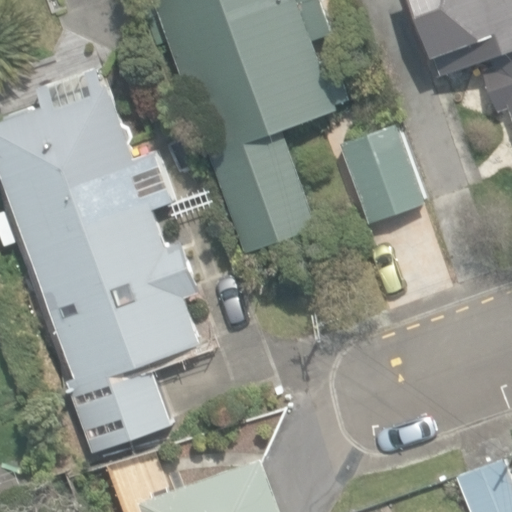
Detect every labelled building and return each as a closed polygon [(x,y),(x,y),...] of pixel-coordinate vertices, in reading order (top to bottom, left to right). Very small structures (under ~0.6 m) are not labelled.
[(173,37),(247,250),(322,224),(289,129),(343,110),(340,101),(354,96),(340,54),(327,58),(319,37),(338,30),(327,0),(152,0),(147,2),(160,42),(173,37)] [(511,104),(511,108),(511,0),(418,0),(444,73),(494,56),(497,65),(487,69),(501,108),(511,104)] [(68,377),(97,452),(178,420),(156,356),(211,340),(194,289),(204,285),(184,231),(168,237),(157,207),(179,198),(160,148),(147,153),(117,75),(0,120),(0,164),(80,372),(68,377)] [(345,142),(373,221),(430,201),(402,122),(345,142)] [(289,511),(269,452),(144,496),(149,511),(289,511)] [(461,472),(475,511),(511,511),(511,462),(509,454),(461,472)]
